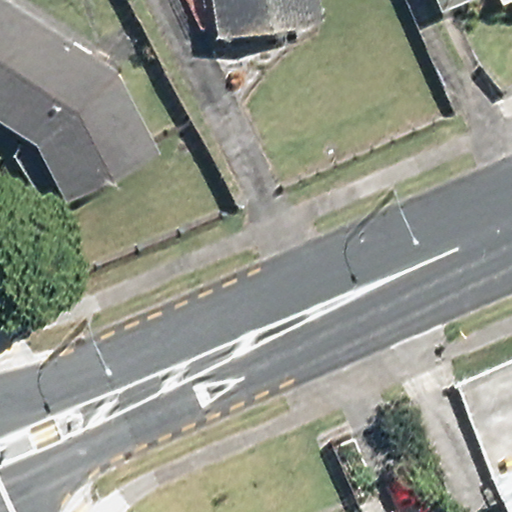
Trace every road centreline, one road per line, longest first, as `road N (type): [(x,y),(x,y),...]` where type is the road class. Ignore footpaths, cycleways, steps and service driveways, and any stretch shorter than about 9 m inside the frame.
road 1 (tertiary): [(269,326),(187,396),(0,487)]
road 2 (tertiary): [(0,408),(153,344),(269,326)]
road 3 (tertiary): [(269,326),(511,217)]
